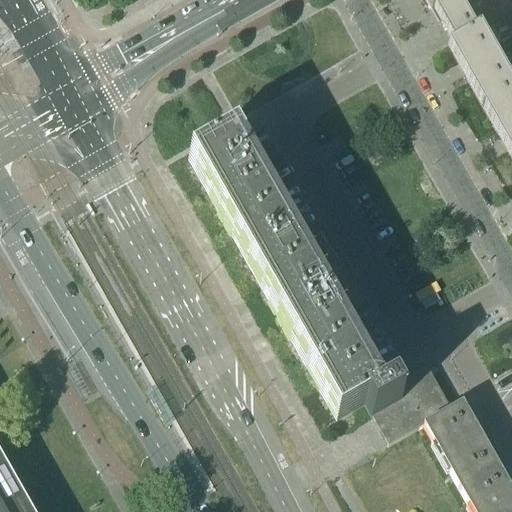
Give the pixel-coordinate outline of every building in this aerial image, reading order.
[(421,0),(436,26),(439,25),(451,46),(473,33),(461,12),(482,0),(421,0)] [(477,31),(473,33),(451,46),(446,48),(473,97),(511,165),(511,91),(489,51),(485,44),(477,31)] [(505,32),(485,44),(489,51),(509,40),(505,32)] [(335,424),(363,408),(362,406),(379,397),(240,151),(232,137),(186,163),(335,424)] [(362,406),(363,408),(387,450),(422,430),(468,511),(511,511),(511,500),(460,409),(450,415),(425,371),(379,397),(362,406)] [(0,511),(25,511),(0,466),(0,511)]
